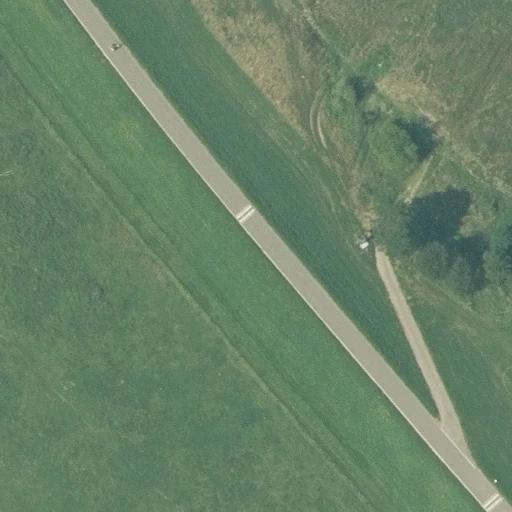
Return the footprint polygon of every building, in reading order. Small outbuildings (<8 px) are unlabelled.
[(493,0),(449,0),(445,6),(498,46),(511,28),(495,16),(502,7),(493,0)] [(442,29),(422,57),(459,84),(466,75),(482,87),(495,69),(442,29)] [(404,68),(383,95),(420,123),(427,113),(443,125),(456,107),(404,68)] [(511,117),(510,116),(498,133),(511,144),(511,117)] [(511,144),(498,133),(485,151),(511,171),(511,144)] [(511,171),(485,151),(471,168),(511,199),(511,198),(511,171)]
